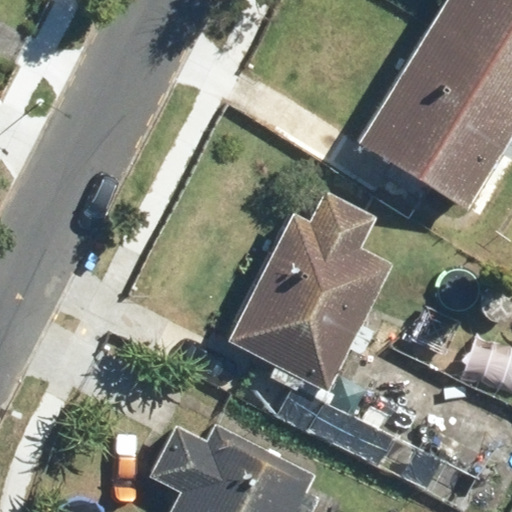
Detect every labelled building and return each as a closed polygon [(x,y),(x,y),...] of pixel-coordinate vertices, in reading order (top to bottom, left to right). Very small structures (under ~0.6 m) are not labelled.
[(511,0),(437,0),(350,138),(457,206),(511,119),(511,0)] [(221,336),(318,386),(384,258),(354,242),(369,213),(317,186),(301,217),(286,210),(221,336)] [(500,286),(491,284),(481,287),(475,294),(472,304),(475,313),(483,320),(493,322),(502,319),(508,312),(510,302),(507,293),(500,286)] [(418,479),(483,511),(493,511),(511,475),(511,411),(465,387),(418,479)] [(160,511),(284,511),(306,470),(208,419),(199,437),(168,421),(141,474),(172,490),(160,511)]
